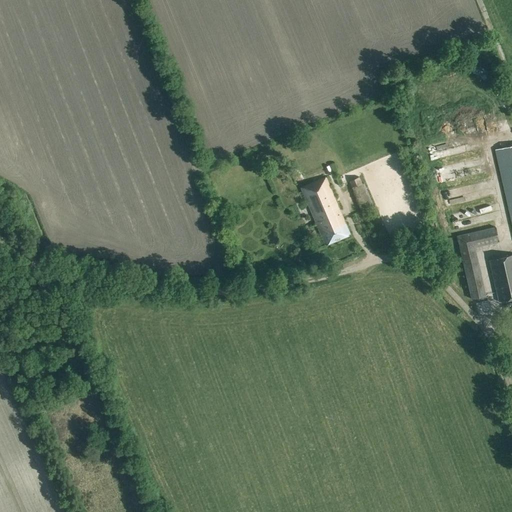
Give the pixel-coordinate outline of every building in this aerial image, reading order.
[(494,131),(490,110),(469,114),(468,109),(456,111),(456,109),(423,115),(427,134),(445,131),(463,127),(463,130),(475,128),(476,134),(485,132),(486,133),(494,131)] [(511,145),(495,149),(511,224),(511,145)] [(359,176),(349,180),(351,187),(361,183),(359,176)] [(326,177),(301,187),(325,245),(350,234),(326,177)] [(452,202),(459,201),(458,193),(440,196),(442,208),(453,206),(452,202)] [(463,229),(484,222),(481,212),(460,219),(463,229)] [(499,242),(495,227),(457,236),(471,299),(486,296),(475,247),(499,242)] [(307,239),(298,242),(300,249),(310,245),(307,239)] [(511,254),(489,260),(498,302),(511,298),(511,254)]
